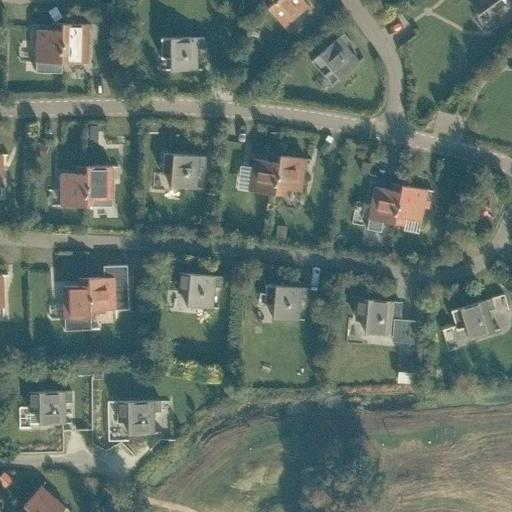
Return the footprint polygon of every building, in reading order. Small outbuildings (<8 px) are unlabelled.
[(274,0),(267,7),(284,26),(309,5),(304,0),(274,0)] [(468,0),(478,13),(488,6),(493,13),(510,1),(509,0),(468,0)] [(56,6),(49,11),(54,19),(62,15),(56,6)] [(110,11),(102,20),(111,28),(119,19),(110,11)] [(36,61),(36,71),(61,72),(61,62),(63,23),(52,22),(52,29),(37,29),(36,61)] [(63,23),(61,62),(87,63),(88,23),(63,23)] [(344,32),(311,60),(324,75),(331,69),(339,79),(359,61),(345,45),(351,40),(344,32)] [(203,37),(161,37),(161,58),(170,58),(170,70),(197,69),(196,48),(204,47),(203,37)] [(142,122),(142,132),(157,132),(157,123),(142,122)] [(264,130),(263,143),(278,144),(279,131),(264,130)] [(32,144),(32,156),(40,156),(40,144),(32,144)] [(163,152),(162,173),(171,173),(170,185),(196,188),(198,166),(205,167),(206,156),(163,152)] [(249,190),(275,194),(280,154),(270,153),(269,160),(253,158),(249,190)] [(280,154),(275,194),(285,195),(286,188),(301,190),(306,158),(280,154)] [(371,163),(362,161),(360,171),(368,173),(371,163)] [(87,205),(87,166),(76,166),(76,173),(61,173),(61,205),(87,205)] [(113,166),(87,166),(87,205),(113,205),(113,198),(113,166)] [(394,223),(401,184),(391,182),(390,189),(375,186),(369,218),(394,223)] [(427,189),(401,184),(394,223),(404,225),(406,218),(420,221),(427,189)] [(104,277),(89,277),(90,310),(129,308),(127,264),(104,265),(104,277)] [(180,272),(178,292),(187,293),(186,305),(212,307),(214,286),(222,286),(223,276),(180,272)] [(131,276),(131,291),(140,291),(140,276),(131,276)] [(65,330),(91,329),(90,310),(89,277),(78,278),(78,285),(63,285),(65,330)] [(266,284),(264,304),(273,305),(272,317),(298,319),(300,297),(307,298),(308,287),(266,284)] [(492,297),(451,310),(456,329),(465,326),(469,338),(494,330),(488,310),(495,308),(492,297)] [(358,298),(356,318),(365,319),(364,331),(390,334),(393,334),(392,339),(412,341),(414,320),(399,319),(400,302),(358,298)] [(221,359),(219,373),(231,375),(233,360),(221,359)] [(77,365),(77,375),(89,375),(90,366),(77,365)] [(101,367),(93,367),(93,378),(102,378),(101,367)] [(413,373),(398,371),(398,372),(399,372),(398,380),(410,381),(411,374),(413,374),(413,373)] [(72,390),(29,391),(30,411),(39,411),(39,423),(65,423),(65,401),(72,401),(72,390)] [(161,400),(118,401),(118,421),(128,421),(128,433),(154,432),(154,411),(161,411),(161,400)] [(11,479),(5,472),(0,477),(0,481),(4,486),(11,479)] [(23,505),(31,511),(60,511),(65,506),(41,485),(23,505)] [(107,501),(101,508),(105,511),(112,511),(115,509),(107,501)]
